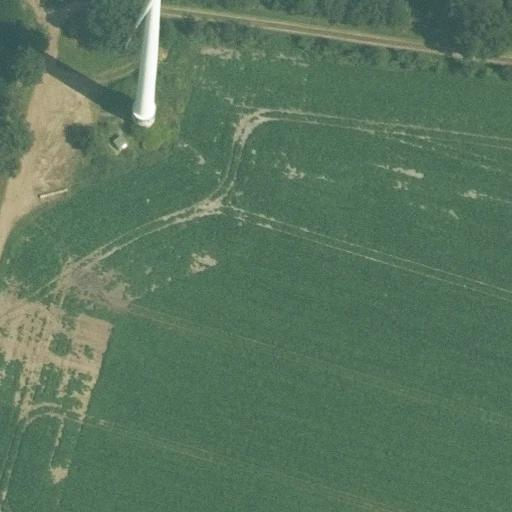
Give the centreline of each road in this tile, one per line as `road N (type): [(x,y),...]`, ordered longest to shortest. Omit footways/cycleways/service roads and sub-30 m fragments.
road 1 (track): [(156,0),(511,56)]
road 2 (track): [(0,221),(49,49),(67,16),(113,0)]
